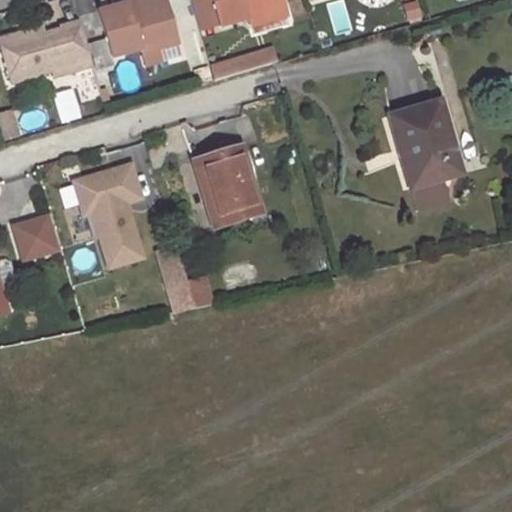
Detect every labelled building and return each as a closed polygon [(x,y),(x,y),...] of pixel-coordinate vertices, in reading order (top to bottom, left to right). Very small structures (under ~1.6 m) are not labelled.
[(128,2),(98,11),(110,53),(140,44),(139,42),(176,32),(166,0),(153,0),(129,7),(128,2)] [(212,0),(220,27),(250,18),(249,16),(285,6),(283,0),(212,0)] [(285,6),(249,16),(250,18),(251,23),(287,12),(285,6)] [(34,28),(0,37),(0,45),(10,82),(71,65),(72,71),(92,65),(79,21),(60,26),(61,29),(36,36),(34,28)] [(176,32),(139,42),(140,44),(141,49),(178,39),(176,32)] [(236,61),(211,69),(214,81),(239,74),(236,61)] [(439,101),(388,117),(398,151),(409,148),(419,186),(460,173),(439,101)] [(239,146),(191,161),(212,230),(260,214),(239,146)] [(409,148),(398,151),(409,189),(419,186),(409,148)] [(128,164),(71,181),(81,214),(89,212),(105,267),(139,257),(123,202),(138,198),(137,196),(152,192),(143,163),(129,167),(128,164)] [(7,226),(19,266),(60,254),(48,214),(7,226)] [(163,276),(169,316),(211,310),(205,270),(163,276)]
